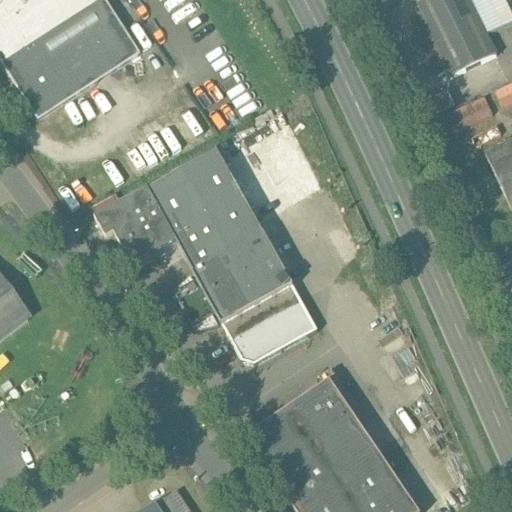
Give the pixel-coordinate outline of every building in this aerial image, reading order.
[(0,0),(0,67),(2,70),(103,5),(110,0),(0,0)] [(468,0),(432,0),(418,7),(454,80),(497,58),(468,0)] [(103,5),(2,70),(36,124),(138,58),(103,5)] [(511,84),(496,92),(505,111),(511,107),(511,84)] [(417,107),(424,122),(455,108),(449,93),(417,107)] [(511,144),(486,157),(511,211),(511,144)] [(217,155),(95,223),(107,243),(115,239),(133,272),(177,247),(194,277),(264,239),(217,155)] [(194,277),(194,278),(223,330),(293,291),(265,239),(264,239),(194,277)] [(0,344),(28,323),(0,286),(0,344)] [(293,291),(223,330),(243,366),(255,369),(318,335),(293,291)] [(415,511),(330,386),(247,442),(293,511),(415,511)] [(188,511),(176,495),(156,509),(157,511),(188,511)]
